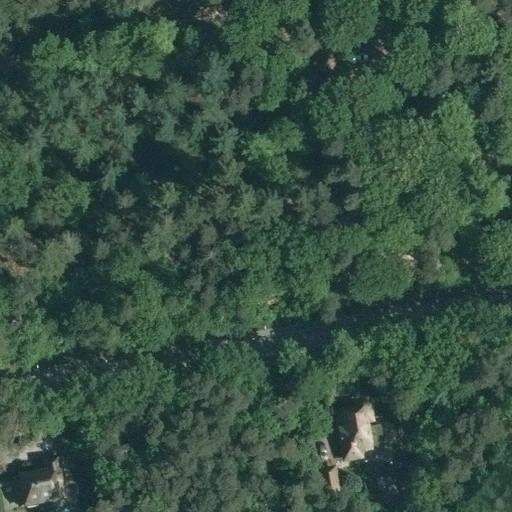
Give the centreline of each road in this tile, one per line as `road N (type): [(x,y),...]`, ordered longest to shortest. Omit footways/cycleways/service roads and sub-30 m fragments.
road 1 (unclassified): [(0,391),(511,302)]
road 2 (track): [(262,0),(0,71)]
